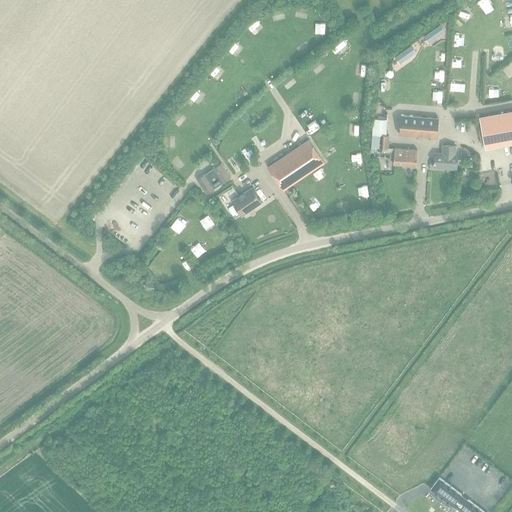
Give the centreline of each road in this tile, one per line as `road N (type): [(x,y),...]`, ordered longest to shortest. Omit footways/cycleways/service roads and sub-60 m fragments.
road 1 (unclassified): [(176,313),(276,254),(511,204)]
road 2 (track): [(511,233),(338,462)]
road 3 (unclassified): [(0,446),(129,348)]
road 4 (unclassified): [(124,301),(0,205)]
